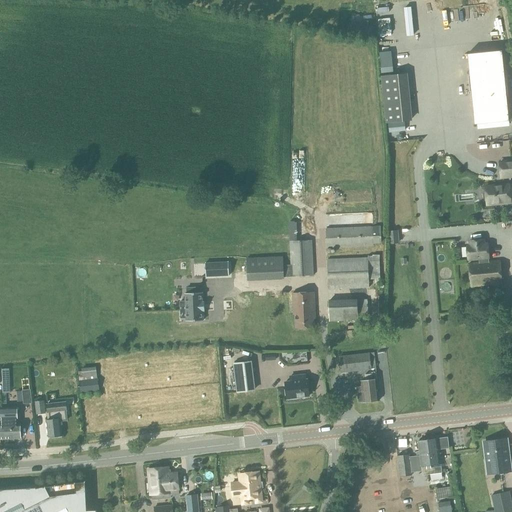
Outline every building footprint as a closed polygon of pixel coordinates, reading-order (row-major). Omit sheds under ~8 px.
[(372,35),(373,27),(349,22),(347,31),(372,35)] [(500,51),(466,54),(468,76),(467,76),(468,93),(470,92),(472,114),(507,110),(500,51)] [(380,76),(385,123),(412,121),(407,73),(380,76)] [(511,161),(500,162),(501,177),(511,176),(511,161)] [(485,200),(487,200),(487,205),(511,202),(509,185),(486,187),(486,191),(484,192),(485,200)] [(326,249),(373,247),(373,244),(381,243),(381,227),(373,227),(373,226),(326,228),(326,249)] [(390,243),(398,243),(397,231),(389,231),(390,243)] [(291,277),(314,276),(312,240),(289,241),(291,277)] [(479,261),(487,260),(487,258),(488,258),(487,244),(483,245),(483,240),(469,242),(470,246),(467,246),(468,260),(479,259),(479,261)] [(368,257),(327,259),(328,290),(369,288),(369,286),(380,286),(379,255),(367,255),(368,257)] [(246,258),(247,281),(284,279),(283,256),(246,258)] [(487,260),(479,261),(479,263),(468,264),(471,287),(502,284),(500,261),(488,262),(487,260)] [(206,276),(229,276),(229,263),(205,263),(206,265),(206,276)] [(202,302),(202,293),(200,293),(200,288),(187,288),(187,293),(185,293),(185,302),(180,302),(181,318),(186,318),(186,321),(203,321),(203,311),(205,311),(204,302),(202,302)] [(314,327),(314,314),(315,314),(314,293),(292,294),(293,315),(294,315),(295,328),(314,327)] [(329,322),(358,321),(358,320),(368,320),(367,299),(357,300),(329,300),(329,322)] [(377,369),(375,353),(370,353),(370,352),(338,356),(340,373),(372,369),(377,369)] [(254,390),(250,361),(233,363),(237,392),(254,390)] [(100,391),(98,378),(97,378),(96,366),(82,367),(82,371),(78,371),(79,380),(80,393),(100,391)] [(366,381),(361,381),(361,386),(357,386),(358,402),(380,400),(378,379),(377,380),(377,373),(365,374),(366,381)] [(308,391),(310,391),(312,390),(311,385),(309,383),(308,384),(307,379),(306,379),(305,374),(290,376),(291,381),(285,382),(287,398),(309,396),(308,391)] [(32,403),(30,389),(21,390),(23,404),(32,403)] [(36,402),(37,414),(46,414),(45,402),(36,402)] [(50,415),(51,415),(51,419),(47,419),(49,437),(62,435),(60,421),(67,420),(66,410),(67,410),(66,402),(47,404),(48,412),(50,412),(50,415)] [(2,439),(21,439),(21,424),(13,424),(13,420),(17,420),(17,407),(0,407),(0,419),(4,419),(4,434),(2,434),(2,439)] [(418,441),(420,451),(415,451),(416,457),(420,456),(421,466),(423,475),(441,473),(439,450),(449,448),(448,437),(437,438),(418,441)] [(510,471),(506,439),(484,441),(488,473),(510,471)] [(400,477),(412,475),(410,454),(397,456),(400,477)] [(161,479),(163,493),(172,492),(173,495),(179,494),(177,473),(169,474),(169,467),(162,468),(163,479),(161,479)] [(151,495),(163,493),(161,479),(163,479),(162,468),(148,470),(151,495)] [(255,498),(262,497),(259,471),(239,474),(242,499),(255,498)] [(87,511),(86,481),(85,481),(85,482),(76,483),(76,482),(75,482),(75,483),(66,484),(65,484),(56,485),(55,485),(46,487),(46,486),(45,486),(45,487),(36,488),(36,487),(35,488),(0,490),(0,511),(87,511)] [(311,495),(315,488),(307,483),(303,489),(311,495)] [(437,499),(453,496),(453,497),(458,496),(457,486),(435,489),(437,499)] [(186,495),(187,511),(199,511),(197,494),(186,495)] [(116,511),(128,511),(129,503),(117,502),(116,511)]
